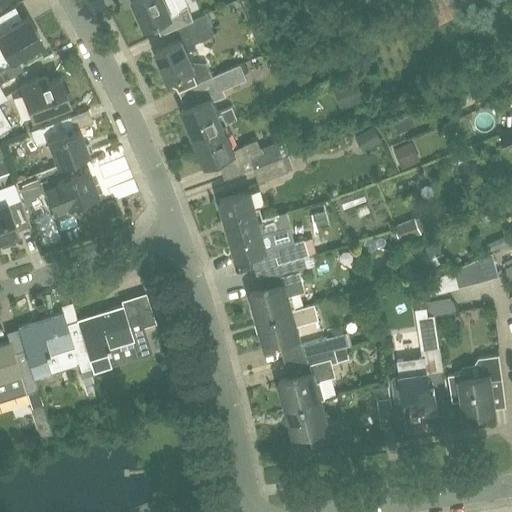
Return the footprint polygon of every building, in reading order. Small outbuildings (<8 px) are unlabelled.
[(133,0),(145,27),(156,23),(161,34),(194,19),(188,6),(179,10),(175,0),(133,0)] [(338,0),(343,12),(369,0),(338,0)] [(12,59),(43,40),(28,15),(2,31),(0,27),(0,42),(2,42),(12,59)] [(186,47),(215,35),(206,15),(183,25),(188,36),(156,51),(169,81),(172,80),(173,82),(172,85),(178,88),(180,92),(214,77),(208,64),(193,62),(186,47)] [(241,65),(197,84),(204,100),(182,110),(194,137),(223,124),(224,124),(238,118),(238,117),(233,106),(218,112),(213,100),(226,94),(223,89),(247,78),(241,65)] [(32,115),(69,101),(60,76),(49,80),(46,74),(20,83),(32,115)] [(485,74),(468,83),(476,100),(494,91),(485,74)] [(345,85),(353,104),(365,99),(357,80),(345,85)] [(0,104),(0,99),(7,96),(0,83),(0,129),(11,123),(0,104)] [(48,140),(57,164),(58,166),(79,157),(89,153),(79,127),(74,129),(69,116),(32,130),(37,144),(48,140)] [(257,140),(235,149),(224,124),(223,124),(194,137),(206,165),(225,156),(228,163),(221,166),(226,178),(253,167),(283,156),(278,142),(261,148),(257,140)] [(363,133),(371,147),(382,141),(373,127),(363,133)] [(506,148),(511,145),(511,129),(501,134),(506,148)] [(412,164),(403,144),(393,149),(402,168),(412,164)] [(289,171),(283,156),(253,167),(259,182),(289,171)] [(0,157),(0,173),(8,170),(3,157),(0,157)] [(58,166),(57,164),(15,180),(20,194),(57,180),(66,205),(98,193),(88,168),(84,170),(79,157),(58,166)] [(228,228),(259,220),(251,190),(220,199),(228,228)] [(0,240),(19,234),(17,230),(31,225),(20,196),(0,203),(0,240)] [(277,214),(259,220),(228,228),(236,256),(267,247),(263,234),(281,229),(277,214)] [(415,217),(394,225),(401,241),(422,232),(415,217)] [(274,248),(279,264),(304,256),(309,255),(304,239),(274,248)] [(492,252),(478,258),(483,280),(499,276),(492,252)] [(282,276),(284,283),(250,293),(257,320),(292,310),(292,309),(288,295),(306,290),(300,270),(308,268),(304,256),(279,264),(282,276)] [(483,280),(478,258),(453,269),(458,287),(483,280)] [(77,318),(77,319),(93,366),(94,369),(110,364),(130,358),(138,355),(151,351),(143,326),(138,312),(134,300),(124,304),(121,304),(77,318)] [(279,343),(300,337),(296,323),(308,319),(318,317),(314,303),(304,306),(292,310),(257,320),(258,322),(261,330),(262,334),(265,347),(275,344),(279,343)] [(419,315),(428,314),(427,306),(417,307),(419,315)] [(62,311),(18,325),(18,327),(24,346),(34,376),(50,371),(49,366),(45,354),(73,345),(77,357),(81,370),(93,366),(77,319),(66,322),(62,311)] [(305,357),(308,356),(330,350),(326,338),(302,344),(301,345),(305,357)] [(0,399),(26,391),(31,408),(43,404),(37,388),(34,376),(24,346),(12,350),(9,340),(0,342),(0,399)] [(394,376),(391,379),(395,400),(398,403),(402,405),(412,403),(413,412),(421,411),(422,420),(439,418),(438,408),(437,408),(434,389),(436,388),(434,371),(444,370),(440,345),(438,346),(427,348),(423,348),(424,355),(397,359),(399,375),(394,376)] [(312,371),(289,378),(279,381),(280,385),(283,394),(287,408),(321,398),(316,381),(320,380),(334,376),(330,363),(338,361),(338,360),(349,357),(346,346),(335,349),(330,350),(308,356),(312,371)] [(495,410),(491,380),(503,378),(500,354),(479,357),(481,376),(461,378),(460,373),(449,374),(452,401),(463,400),(465,413),(495,410)] [(389,385),(376,387),(378,400),(381,427),(394,425),(390,398),(391,398),(389,385)] [(328,422),(321,398),(287,408),(295,435),(309,431),(312,443),(351,432),(347,417),(328,422)]
